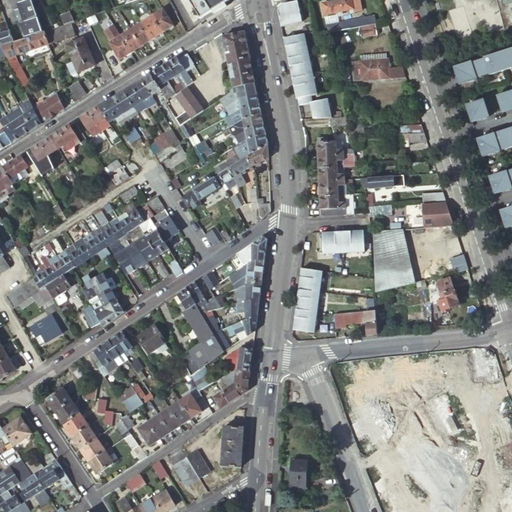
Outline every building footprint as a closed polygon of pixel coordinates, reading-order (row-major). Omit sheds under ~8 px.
[(21,22),(16,23),(21,39),(30,36),(41,32),(30,0),(23,0),(15,3),(17,8),(21,22)] [(188,0),(200,19),(211,12),(225,4),(231,0),(188,0)] [(340,0),(323,4),(325,15),(354,9),(354,13),(362,11),(359,0),(340,0)] [(302,22),(298,2),(283,6),(277,11),(281,25),(281,27),(291,24),(302,22)] [(17,8),(12,10),(16,23),(21,22),(17,8)] [(68,11),(58,15),(62,25),(69,23),(73,22),(68,11)] [(162,34),(173,27),(163,11),(152,18),(162,34)] [(141,24),(152,40),(162,34),(152,18),(141,24)] [(360,28),(370,25),(368,18),(337,25),(339,32),(360,28)] [(62,25),(53,28),(42,32),(47,44),(74,35),(69,23),(62,25)] [(131,31),(141,47),(152,40),(141,24),(131,31)] [(378,35),(376,24),(370,25),(360,28),(362,38),(378,35)] [(328,26),(329,34),(339,32),(337,25),(328,26)] [(0,45),(0,46),(11,42),(8,31),(0,33),(0,45)] [(120,37),(130,54),(141,47),(131,31),(120,37)] [(30,36),(38,55),(50,50),(47,44),(42,32),(41,32),(30,36)] [(234,89),(255,84),(244,33),(223,37),(234,89)] [(285,38),(284,39),(286,49),(288,59),(290,58),(310,54),(305,34),(285,38)] [(15,74),(22,88),(30,85),(15,58),(24,54),(27,60),(38,55),(30,36),(21,39),(11,42),(0,46),(5,56),(7,59),(15,74)] [(82,37),(65,44),(77,72),(94,64),(82,37)] [(119,61),(130,54),(120,37),(109,44),(119,61)] [(511,48),(500,53),(505,69),(506,70),(511,68),(511,67),(511,48)] [(505,69),(500,53),(485,58),(485,59),(472,64),(477,78),(490,74),(491,75),(506,70),(505,69)] [(290,58),(288,59),(291,69),(293,79),(294,78),(314,74),(310,54),(290,58)] [(194,68),(186,56),(178,60),(177,58),(167,64),(175,77),(179,83),(182,88),(191,83),(186,74),(194,68)] [(355,80),(407,78),(403,68),(389,70),(389,60),(353,62),(355,80)] [(472,62),(455,68),(457,74),(457,75),(461,85),(477,79),(477,78),(472,64),(472,62)] [(159,69),(167,82),(175,77),(167,64),(159,69)] [(160,90),(164,97),(166,99),(174,94),(170,88),(167,82),(159,69),(150,75),(160,90)] [(294,78),(293,79),(295,89),(297,99),(299,99),(319,94),(314,74),(294,78)] [(150,75),(141,81),(151,96),(160,90),(150,75)] [(2,96),(12,91),(5,79),(4,79),(0,81),(0,93),(1,96),(2,96)] [(477,79),(461,85),(463,91),(479,86),(477,79)] [(141,81),(132,86),(142,102),(151,96),(141,81)] [(70,96),(74,104),(96,90),(90,82),(82,87),(79,83),(69,89),(73,95),(70,96)] [(170,88),(174,94),(182,88),(179,83),(170,88)] [(240,99),(258,95),(255,84),(234,89),(230,92),(231,93),(220,100),(225,108),(226,108),(233,103),(240,99)] [(132,86),(123,92),(133,108),(142,102),(132,86)] [(192,119),(203,111),(187,89),(176,98),(180,104),(192,119)] [(357,91),(344,91),(344,102),(357,102),(357,91)] [(503,111),(503,113),(511,110),(511,91),(505,93),(498,96),(499,101),(503,111)] [(123,92),(105,104),(115,119),(132,108),(133,108),(123,92)] [(319,94),(299,99),(300,106),(313,103),(320,101),(319,94)] [(33,110),(41,125),(63,111),(56,95),(44,102),(33,110)] [(242,109),(260,105),(258,95),(240,99),(233,103),(226,108),(230,116),(242,109)] [(151,96),(142,102),(146,108),(154,103),(151,96)] [(166,104),(170,110),(180,104),(176,98),(168,103),(166,104)] [(32,106),(33,110),(44,102),(42,100),(32,106)] [(484,100),(467,106),(472,121),(473,123),(483,120),(490,117),(489,115),(484,100)] [(313,103),(314,119),(331,119),(336,119),(335,101),(320,101),(313,103)] [(394,109),(394,101),(379,101),(379,105),(380,110),(394,109)] [(32,106),(29,102),(20,107),(21,108),(33,130),(41,125),(33,110),(32,106)] [(133,108),(132,108),(136,114),(146,108),(142,102),(133,108)] [(105,104),(99,107),(109,123),(115,119),(105,104)] [(244,118),(262,115),(260,105),(242,109),(230,116),(227,117),(232,126),(238,122),(244,118)] [(109,123),(99,107),(90,113),(102,132),(111,126),(109,123)] [(7,117),(20,138),(33,130),(21,108),(11,114),(7,117)] [(132,108),(115,119),(119,126),(136,114),(132,108)] [(90,113),(80,119),(88,131),(92,137),(102,132),(90,113)] [(246,128),(264,125),(262,115),(244,118),(238,122),(240,132),(246,128)] [(0,121),(0,123),(11,144),(20,138),(7,117),(0,121)] [(350,117),(351,138),(364,137),(363,117),(350,117)] [(0,151),(11,144),(0,123),(0,151)] [(180,127),(184,134),(190,130),(186,123),(180,127)] [(192,133),(194,137),(204,131),(208,129),(206,125),(192,133)] [(243,142),(248,140),(248,137),(266,133),(264,125),(246,128),(240,132),(243,142)] [(424,133),(422,125),(397,126),(397,135),(401,134),(424,133)] [(60,132),(71,149),(80,143),(69,126),(60,132)] [(133,129),(124,134),(130,143),(139,138),(133,129)] [(172,145),(173,148),(180,144),(170,129),(162,134),(169,147),(172,145)] [(503,134),(496,137),(499,146),(500,150),(507,148),(508,149),(511,147),(511,129),(502,132),(503,134)] [(187,139),(188,141),(194,137),(192,133),(190,130),(184,134),(187,139)] [(204,131),(194,137),(197,142),(199,146),(209,140),(207,136),(204,131)] [(64,154),(71,149),(60,132),(50,138),(58,150),(60,148),(64,154)] [(229,170),(247,158),(269,145),(266,133),(248,137),(248,140),(250,148),(216,170),(220,175),(229,170)] [(409,143),(427,142),(424,133),(401,134),(401,147),(410,147),(409,143)] [(160,152),(169,147),(162,134),(153,140),(160,152)] [(488,137),(478,140),(484,157),(501,151),(500,150),(499,146),(496,137),(495,135),(488,137)] [(193,149),(199,146),(197,142),(194,137),(188,141),(193,149)] [(40,145),(48,156),(58,150),(50,138),(40,145)] [(318,139),(318,157),(354,155),(354,150),(345,151),(343,150),(337,150),(337,142),(328,142),(328,139),(318,139)] [(152,158),(160,152),(153,140),(144,145),(152,158)] [(40,145),(31,151),(38,162),(42,168),(51,163),(48,156),(40,145)] [(146,161),(152,158),(144,145),(138,149),(146,161)] [(177,154),(163,163),(167,169),(187,156),(181,145),(174,149),(177,154)] [(247,158),(254,169),(269,159),(269,145),(247,158)] [(193,149),(198,158),(204,154),(199,146),(193,149)] [(214,157),(215,160),(225,153),(223,149),(212,156),(214,157)] [(198,158),(201,162),(202,165),(209,161),(204,154),(198,158)] [(318,157),(319,168),(338,167),(338,161),(355,160),(354,155),(318,157)] [(21,157),(3,168),(13,185),(21,179),(29,175),(25,170),(28,168),(21,157)] [(237,184),(238,187),(246,183),(243,176),(254,169),(247,158),(229,170),(234,178),(237,184)] [(117,161),(104,170),(108,175),(121,167),(117,161)] [(413,164),(413,171),(429,171),(429,163),(413,164)] [(129,178),(121,166),(121,167),(108,175),(109,177),(116,187),(129,178)] [(320,181),(345,179),(345,174),(339,174),(338,167),(319,168),(320,181)] [(3,168),(0,170),(0,192),(13,185),(3,168)] [(217,177),(220,182),(225,190),(227,189),(228,189),(237,184),(234,178),(229,170),(220,175),(217,177)] [(507,172),(491,177),(496,194),(506,191),(511,189),(511,185),(508,173),(507,172)] [(405,186),(404,176),(361,179),(365,189),(369,188),(369,190),(405,186)] [(106,187),(109,191),(116,187),(109,177),(103,182),(106,187)] [(21,179),(13,185),(19,195),(28,190),(21,179)] [(211,180),(193,192),(199,201),(198,202),(199,203),(221,189),(218,184),(214,179),(211,180)] [(353,186),(353,179),(345,179),(320,181),(321,197),(339,195),(339,186),(353,186)] [(136,186),(122,195),(126,201),(140,192),(136,186)] [(78,201),(86,195),(83,191),(81,188),(73,193),(78,201)] [(86,195),(86,196),(90,203),(96,200),(91,192),(89,194),(86,189),(83,191),(86,195)] [(193,192),(181,199),(188,209),(192,207),(194,210),(201,206),(199,203),(198,202),(199,201),(193,192)] [(422,194),(423,202),(437,201),(437,193),(422,194)] [(229,198),(237,211),(243,207),(235,194),(229,198)] [(322,217),(346,215),(346,195),(339,195),(321,197),(322,217)] [(90,203),(86,196),(80,200),(81,201),(85,207),(90,203)] [(160,203),(157,198),(147,204),(150,210),(160,203)] [(260,217),(262,220),(270,215),(271,212),(271,205),(264,205),(263,200),(258,200),(259,203),(260,217)] [(109,212),(115,209),(111,203),(106,207),(109,212)] [(138,212),(135,206),(133,203),(123,209),(126,213),(136,229),(139,227),(145,223),(138,212)] [(424,228),(454,226),(447,203),(422,205),(424,228)] [(165,210),(161,204),(150,210),(155,217),(165,210)] [(49,210),(58,224),(67,218),(63,213),(58,205),(49,210)] [(147,206),(138,212),(145,223),(150,220),(154,217),(147,206)] [(511,207),(511,208),(502,211),(507,228),(511,226),(511,207)] [(150,220),(153,224),(157,230),(165,242),(180,233),(165,210),(155,217),(154,217),(150,220)] [(110,246),(119,240),(108,225),(101,212),(94,217),(102,229),(100,230),(110,246)] [(117,219),(127,235),(129,234),(136,229),(126,213),(117,219)] [(108,225),(119,240),(127,235),(117,219),(108,225)] [(139,227),(142,232),(153,224),(150,220),(145,223),(139,227)] [(43,233),(49,229),(45,224),(40,228),(43,233)] [(129,234),(132,238),(142,232),(139,227),(136,229),(129,234)] [(38,236),(43,233),(40,228),(39,228),(35,231),(38,236)] [(219,243),(223,240),(215,228),(205,235),(209,241),(214,246),(219,243)] [(109,247),(110,246),(100,230),(92,235),(102,251),(109,247)] [(146,237),(158,256),(169,249),(165,242),(157,230),(146,237)] [(402,230),(373,232),(378,291),(414,282),(402,230)] [(365,253),(364,231),(353,231),(343,232),(343,233),(344,254),(365,253)] [(142,232),(132,238),(132,239),(137,237),(140,241),(146,237),(142,232)] [(343,233),(343,232),(333,232),(322,233),(323,255),(344,254),(343,233)] [(127,235),(119,240),(122,245),(132,238),(129,234),(127,235)] [(101,252),(102,251),(92,235),(83,241),(93,257),(101,252)] [(132,239),(135,243),(148,263),(158,256),(146,237),(140,241),(137,237),(132,239)] [(253,263),(265,261),(268,241),(263,238),(253,245),(253,263)] [(17,250),(23,247),(18,239),(12,242),(17,250)] [(122,245),(119,240),(110,246),(109,247),(112,251),(122,245)] [(93,257),(83,241),(74,247),(84,262),(93,257)] [(55,249),(50,242),(46,245),(50,252),(55,249)] [(135,243),(125,250),(137,269),(148,263),(135,243)] [(27,254),(23,247),(17,250),(22,258),(25,256),(27,254)] [(84,262),(74,247),(66,252),(76,268),(84,262)] [(137,269),(125,250),(115,257),(127,276),(137,269)] [(40,269),(40,270),(50,285),(58,279),(45,259),(44,257),(40,251),(36,253),(45,266),(40,269)] [(67,274),(69,272),(71,271),(76,268),(66,252),(57,258),(67,274)] [(450,259),(455,273),(455,274),(468,270),(463,255),(450,259)] [(25,256),(22,258),(27,267),(31,265),(25,256)] [(67,274),(57,258),(51,262),(48,258),(45,259),(58,279),(67,274)] [(237,291),(262,282),(265,261),(253,263),(250,264),(230,277),(237,291)] [(170,267),(177,277),(184,272),(182,269),(178,262),(170,267)] [(156,268),(164,280),(170,276),(162,264),(156,268)] [(31,265),(27,267),(34,279),(41,290),(46,288),(50,285),(40,270),(35,273),(31,265)] [(302,269),(301,269),(300,279),(298,290),(300,290),(320,293),(323,272),(302,269)] [(218,286),(224,282),(216,270),(210,274),(218,286)] [(46,288),(53,299),(71,288),(68,283),(70,281),(67,278),(71,275),(69,272),(67,274),(58,279),(50,285),(46,288)] [(99,296),(111,290),(117,287),(111,278),(106,280),(103,273),(91,279),(88,275),(83,277),(87,285),(81,288),(87,300),(91,297),(98,294),(99,296)] [(210,274),(203,279),(211,291),(214,289),(218,286),(210,274)] [(5,298),(12,309),(17,306),(31,297),(41,290),(34,279),(5,298)] [(236,305),(237,304),(260,298),(262,282),(237,291),(236,291),(236,305)] [(439,302),(442,311),(459,306),(452,283),(439,286),(442,294),(445,293),(446,296),(442,297),(443,301),(439,302)] [(195,284),(186,290),(199,309),(203,306),(208,303),(195,284)] [(38,309),(53,299),(46,288),(41,290),(31,297),(34,301),(38,309)] [(214,289),(211,291),(215,299),(219,297),(214,289)] [(91,297),(87,300),(91,306),(92,309),(96,307),(99,306),(104,305),(116,299),(111,290),(99,296),(98,294),(91,297)] [(188,371),(190,376),(191,377),(224,353),(214,334),(202,314),(201,312),(199,309),(186,290),(177,296),(178,297),(176,299),(203,344),(182,359),(188,371)] [(300,290),(298,290),(297,300),(295,310),(297,310),(317,313),(320,293),(300,290)] [(217,302),(222,309),(229,307),(222,296),(219,297),(215,299),(217,302)] [(31,297),(17,306),(20,310),(34,301),(31,297)] [(245,321),(257,316),(260,298),(237,304),(238,308),(245,309),(245,321)] [(100,324),(103,327),(124,313),(116,299),(104,305),(106,309),(100,313),(96,307),(92,309),(100,324)] [(210,306),(212,311),(222,309),(217,302),(211,304),(210,306)] [(91,329),(100,324),(92,309),(91,306),(81,311),(91,329)] [(297,310),(295,310),(294,319),(294,320),(292,331),(295,331),(314,334),(315,329),(317,317),(317,313),(297,310)] [(365,315),(365,312),(334,315),(336,327),(336,329),(345,328),(345,325),(366,323),(367,336),(378,335),(376,314),(365,315)] [(378,335),(386,335),(384,314),(376,314),(378,335)] [(52,316),(30,328),(40,345),(62,333),(52,316)] [(246,331),(249,337),(255,333),(257,316),(245,321),(225,329),(227,334),(234,331),(236,335),(246,331)] [(148,355),(156,350),(164,345),(166,344),(155,327),(137,339),(148,355)] [(113,339),(127,359),(133,355),(131,352),(133,350),(122,333),(113,339)] [(103,346),(114,362),(117,366),(118,368),(128,361),(127,359),(113,339),(103,346)] [(226,369),(230,375),(238,371),(250,372),(252,357),(254,343),(250,344),(227,356),(226,369)] [(0,344),(0,380),(16,371),(0,344)] [(164,345),(156,350),(160,355),(168,350),(164,345)] [(103,346),(94,352),(104,367),(100,370),(105,377),(118,368),(117,366),(114,362),(103,346)] [(497,381),(496,357),(482,358),(482,348),(473,348),(474,362),(462,363),(461,350),(445,351),(446,366),(437,367),(438,380),(486,377),(486,381),(497,381)] [(343,387),(349,402),(389,385),(392,393),(420,381),(423,389),(433,385),(422,359),(408,365),(404,356),(393,361),(398,373),(385,378),(381,366),(368,372),(364,363),(350,369),(355,382),(343,387)] [(138,375),(141,372),(143,371),(137,362),(132,366),(138,375)] [(181,382),(190,376),(188,371),(178,377),(181,382)] [(230,375),(213,385),(218,391),(222,388),(224,392),(215,398),(222,409),(247,392),(249,377),(250,372),(238,371),(230,375)] [(138,375),(143,383),(147,380),(141,372),(138,375)] [(144,406),(150,402),(154,399),(151,394),(145,398),(137,386),(133,389),(144,406)] [(99,390),(88,388),(87,390),(85,401),(96,403),(97,399),(99,390)] [(47,400),(56,413),(72,402),(72,401),(64,389),(47,400)] [(125,404),(132,413),(139,409),(144,406),(133,389),(128,392),(132,399),(125,404)] [(462,431),(445,394),(426,402),(432,415),(425,418),(437,443),(462,431)] [(191,395),(180,403),(192,420),(203,413),(191,395)] [(107,403),(99,401),(97,414),(105,416),(105,413),(107,403)] [(369,401),(355,408),(361,419),(349,425),(356,439),(364,435),(371,448),(392,437),(386,427),(383,428),(369,401)] [(72,402),(56,413),(64,425),(81,414),(72,402)] [(192,420),(180,403),(170,410),(181,427),(192,420)] [(159,416),(171,434),(181,427),(170,410),(159,416)] [(112,415),(105,413),(105,416),(104,416),(103,424),(110,426),(112,415)] [(81,414),(64,425),(73,437),(89,427),(81,414)] [(149,423),(160,440),(171,434),(159,416),(149,423)] [(20,417),(1,430),(9,441),(12,446),(31,434),(20,417)] [(135,427),(127,417),(121,421),(124,425),(128,432),(135,427)] [(149,448),(160,440),(149,423),(138,430),(149,448)] [(128,432),(124,425),(121,427),(118,430),(125,440),(131,436),(128,432)] [(1,430),(0,427),(0,437),(0,438),(4,444),(9,441),(1,430)] [(81,449),(97,438),(89,427),(73,437),(81,449)] [(221,466),(241,468),(244,428),(224,427),(221,466)] [(131,436),(125,440),(136,455),(142,451),(131,436)] [(106,451),(97,438),(81,449),(81,450),(89,462),(106,451)] [(379,494),(405,476),(408,480),(416,474),(413,470),(428,460),(430,463),(438,457),(425,438),(407,450),(402,443),(395,447),(401,455),(392,461),(387,454),(373,464),(381,475),(370,482),(379,494)] [(440,475),(438,487),(462,491),(465,478),(479,481),(482,465),(467,463),(470,449),(446,445),(444,456),(453,457),(450,477),(440,475)] [(107,452),(106,451),(89,462),(98,475),(115,464),(107,452)] [(187,459),(174,467),(187,487),(210,473),(197,452),(187,458),(187,459)] [(0,496),(11,490),(14,488),(18,485),(32,476),(24,464),(21,460),(0,474),(0,496)] [(39,471),(43,468),(39,461),(33,465),(30,460),(24,464),(32,476),(34,475),(39,471)] [(72,485),(55,460),(52,463),(53,464),(39,473),(39,471),(34,475),(38,480),(44,490),(58,481),(64,490),(72,485)] [(307,462),(292,461),(290,487),(305,488),(307,462)] [(161,480),(167,476),(159,462),(152,466),(161,480)] [(50,500),(44,490),(38,480),(34,475),(32,476),(18,485),(19,487),(27,501),(34,496),(40,506),(50,500)] [(139,475),(126,484),(131,492),(144,483),(139,475)] [(511,511),(511,482),(506,484),(509,495),(497,498),(500,511),(511,511)] [(24,503),(27,501),(19,487),(18,485),(14,488),(24,503)] [(338,486),(331,489),(335,501),(343,498),(338,486)] [(0,505),(0,507),(3,511),(29,511),(24,503),(14,488),(11,490),(15,496),(0,505)] [(413,511),(409,500),(412,499),(408,489),(387,498),(392,511),(388,511),(413,511)] [(11,490),(0,496),(0,505),(15,496),(11,490)] [(154,499),(161,511),(165,511),(176,506),(167,491),(154,499)] [(462,511),(467,501),(444,491),(439,502),(449,506),(446,511),(462,511)] [(144,511),(141,506),(133,510),(126,498),(119,502),(124,511),(144,511)] [(144,511),(161,511),(154,499),(141,506),(144,511)]
